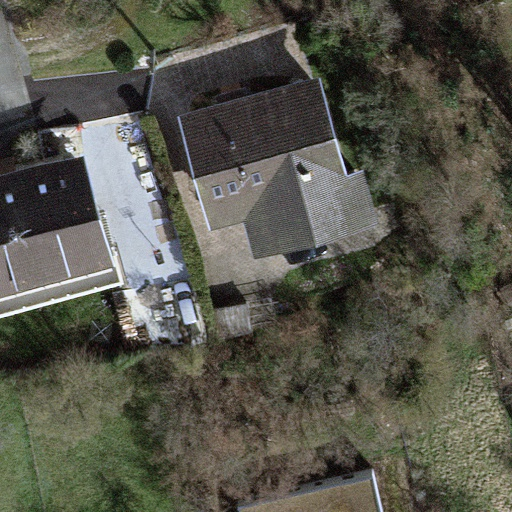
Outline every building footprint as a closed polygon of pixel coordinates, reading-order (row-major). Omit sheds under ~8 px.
[(311,82),(188,116),(215,212),(251,202),(261,239),(364,210),(353,169),(337,174),(311,82)] [(74,158),(0,178),(0,272),(99,245),(74,158)] [(270,296),(246,301),(250,325),(275,320),(270,296)] [(246,301),(212,308),(216,331),(250,325),(246,301)] [(239,489),(244,511),(386,511),(375,460),(239,489)]
